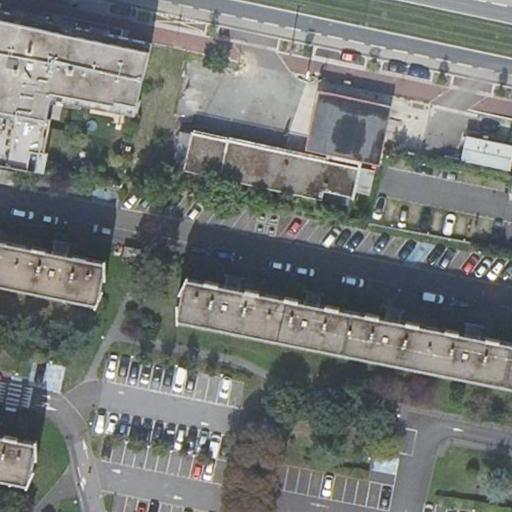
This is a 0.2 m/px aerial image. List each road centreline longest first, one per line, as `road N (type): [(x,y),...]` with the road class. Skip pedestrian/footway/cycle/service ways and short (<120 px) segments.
road 1 (residential): [(0,194),(511,301)]
road 2 (primary): [(209,0),(511,63)]
